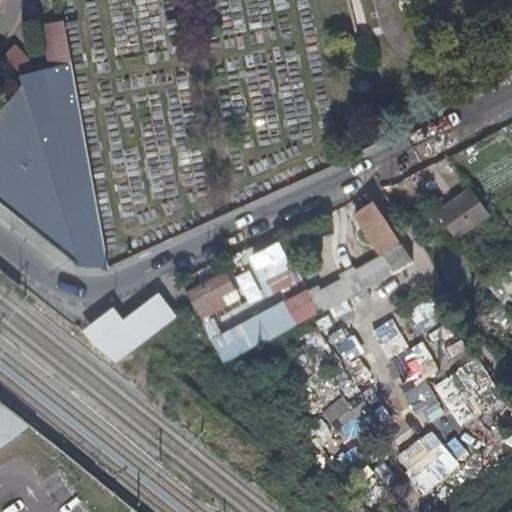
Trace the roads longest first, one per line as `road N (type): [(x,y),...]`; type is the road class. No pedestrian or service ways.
road 1 (residential): [(0,236),(59,282),(110,287),(511,101)]
road 2 (track): [(373,168),(511,392)]
